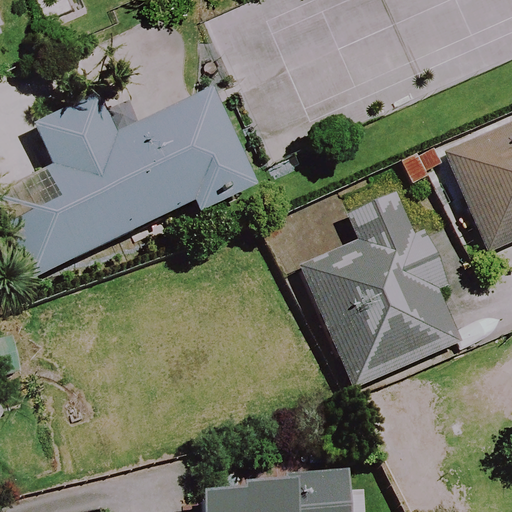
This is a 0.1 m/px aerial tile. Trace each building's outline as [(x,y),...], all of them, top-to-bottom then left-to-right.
[(0,224),(28,286),(189,213),(195,227),(259,198),(212,96),(122,137),(107,105),(39,136),(57,176),(0,201),(0,224)] [(511,131),(446,162),(489,257),(511,247),(511,131)] [(465,341),(400,191),(343,216),(357,249),(300,274),(351,390),(465,341)] [(0,391),(22,388),(15,346),(0,348),(0,391)] [(364,511),(353,442),(189,468),(196,511),(364,511)]
